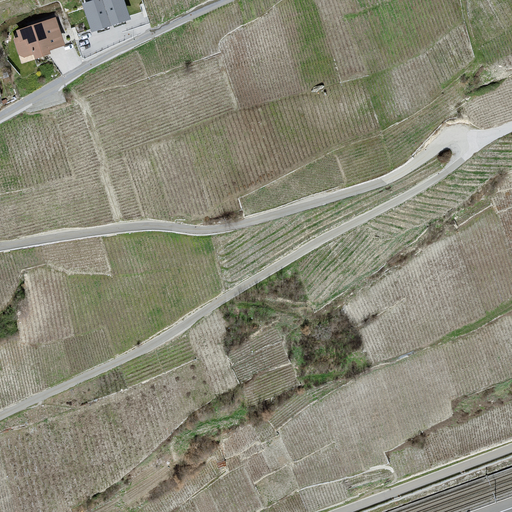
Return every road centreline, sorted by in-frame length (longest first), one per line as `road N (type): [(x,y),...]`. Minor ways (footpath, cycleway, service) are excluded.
road 1 (unclassified): [(0,419),(178,333),(326,240),(454,174),(484,148)]
road 2 (unclassified): [(0,248),(133,227),(254,223),(385,184),(451,141),(484,148)]
road 3 (primary): [(511,363),(111,511)]
road 4 (residential): [(221,0),(0,117)]
road 5 (unclassified): [(340,511),(511,447)]
